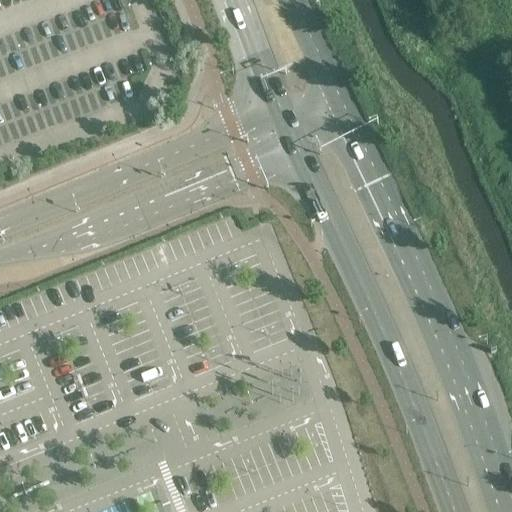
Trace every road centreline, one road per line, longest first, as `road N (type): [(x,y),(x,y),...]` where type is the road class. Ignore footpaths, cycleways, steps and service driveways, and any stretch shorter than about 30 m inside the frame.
road 1 (primary): [(511,503),(475,394),(341,102)]
road 2 (primary): [(296,149),(420,418),(453,511)]
road 3 (unclassified): [(0,257),(296,149)]
road 4 (unclassified): [(279,110),(0,226)]
